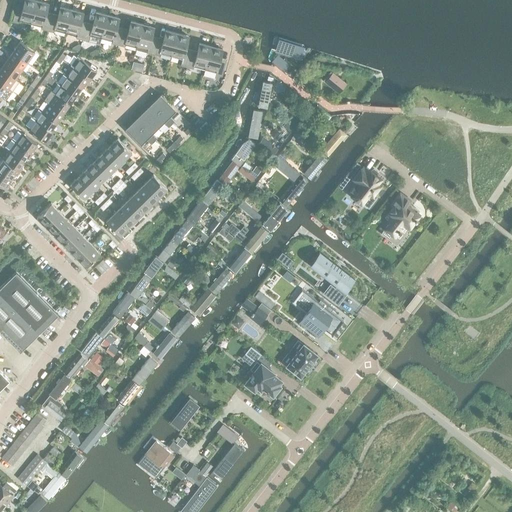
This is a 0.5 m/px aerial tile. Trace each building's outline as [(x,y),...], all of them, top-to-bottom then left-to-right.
[(19,21),(31,24),(37,0),(36,0),(24,0),(22,8),(16,7),(12,21),(19,23),(19,21)] [(41,29),(47,30),(51,16),(45,15),(48,3),(37,0),(31,24),(41,26),(41,29)] [(65,33),(71,9),(60,6),(57,18),(51,16),(47,30),(54,32),(54,30),(65,33)] [(76,38),(82,40),(86,25),(80,24),(83,12),(71,9),(65,33),(76,36),(76,38)] [(90,35),(101,38),(107,15),(96,12),(92,27),(86,25),(82,40),(88,41),(90,35)] [(111,43),(118,45),(121,30),(116,29),(119,18),(107,15),(101,38),(112,41),(111,43)] [(125,44),(136,47),(142,24),(130,21),(128,32),(121,30),(118,45),(124,47),(125,44)] [(154,27),(142,24),(136,47),(147,50),(146,52),(153,54),(156,40),(151,38),(154,27)] [(160,53),(171,56),(177,33),(165,30),(162,41),(156,40),(153,54),(159,56),(160,53)] [(188,36),(177,33),(171,56),(182,59),(180,65),(186,67),(190,52),(184,51),(188,36)] [(20,41),(13,51),(27,61),(30,64),(37,53),(34,51),(38,46),(29,39),(25,44),(20,41)] [(303,47),(277,40),(273,53),(300,60),(303,47)] [(193,66),(204,69),(210,46),(199,43),(196,54),(190,52),(186,67),(193,69),(193,66)] [(219,60),(222,49),(210,46),(204,69),(215,72),(215,74),(222,76),(225,62),(219,60)] [(13,51),(6,60),(21,70),(27,61),(13,51)] [(273,61),(288,74),(293,68),(278,55),(273,61)] [(77,56),(70,65),(74,67),(90,79),(96,70),(95,68),(96,67),(91,63),(90,65),(80,58),(77,56)] [(59,57),(56,61),(62,65),(64,61),(62,59),(59,57)] [(6,60),(0,68),(15,79),(21,70),(6,60)] [(74,67),(67,76),(82,86),(88,78),(90,79),(74,67)] [(0,68),(0,81),(8,88),(12,91),(19,82),(15,79),(0,68)] [(339,93),(346,84),(330,71),(324,79),(326,80),(325,81),(339,93)] [(62,74),(58,81),(62,84),(61,85),(76,95),(82,86),(67,76),(66,77),(62,74)] [(262,80),(257,105),(267,107),(272,82),(262,80)] [(0,81),(0,95),(2,97),(6,99),(12,91),(8,88),(0,81)] [(61,85),(55,93),(69,104),(76,95),(61,85)] [(51,90),(44,99),(48,102),(63,113),(69,104),(55,93),(51,90)] [(161,95),(144,112),(161,129),(166,124),(168,125),(174,119),(172,118),(178,112),(161,95)] [(48,102),(42,111),(57,121),(63,113),(48,102)] [(327,121),(330,116),(317,105),(313,110),(327,121)] [(253,109),(248,136),(258,138),(262,111),(253,109)] [(276,115),(289,125),(293,118),(281,109),(276,115)] [(42,111),(36,120),(52,131),(51,130),(57,121),(42,111)] [(144,112),(126,129),(128,132),(143,147),(149,141),(150,142),(156,136),(155,135),(161,129),(144,112)] [(36,120),(29,129),(39,136),(38,137),(43,141),(44,139),(46,140),(52,131),(36,120)] [(191,125),(184,131),(187,134),(191,130),(192,132),(195,129),(191,125)] [(321,151),(328,156),(346,135),(339,129),(321,151)] [(22,132),(15,141),(32,153),(34,149),(33,148),(36,143),(35,142),(22,132)] [(180,135),(173,142),(177,146),(180,143),(179,142),(183,138),(180,135)] [(113,143),(110,146),(123,160),(131,151),(117,137),(113,142),(113,143)] [(246,137),(231,158),(240,165),(255,144),(246,137)] [(302,137),(297,142),(307,150),(312,145),(302,137)] [(272,154),(276,149),(263,139),(259,144),(272,154)] [(15,141),(9,150),(24,160),(27,156),(29,157),(32,153),(15,141)] [(173,142),(166,149),(169,151),(173,147),(175,149),(177,146),(173,142)] [(106,148),(101,153),(116,167),(123,160),(110,146),(107,149),(106,148)] [(9,150),(3,159),(19,170),(22,167),(20,166),(24,160),(9,150)] [(98,158),(94,161),(108,175),(116,167),(101,153),(97,157),(98,158)] [(162,153),(156,159),(160,163),(162,161),(161,159),(165,155),(162,153)] [(304,172),(311,178),(327,159),(320,153),(304,172)] [(3,159),(0,162),(0,170),(11,178),(15,173),(16,174),(19,170),(3,159)] [(90,164),(86,168),(100,182),(108,175),(94,161),(91,164),(90,164)] [(231,161),(220,175),(228,181),(239,167),(231,161)] [(257,164),(251,172),(256,176),(258,173),(262,168),(257,164)] [(286,167),(284,170),(285,174),(288,177),(292,177),(295,179),(300,173),(289,164),(286,167)] [(252,180),(255,177),(242,166),(239,170),(252,180)] [(370,169),(369,171),(363,166),(361,168),(360,168),(352,178),(356,181),(348,192),(351,194),(351,195),(362,203),(368,194),(371,196),(382,183),(379,181),(381,178),(370,169)] [(82,173),(79,176),(92,190),(100,182),(86,168),(82,172),(82,173)] [(0,170),(0,183),(6,188),(7,188),(9,185),(7,183),(11,178),(0,170)] [(153,174),(145,182),(158,195),(162,192),(162,193),(167,188),(153,174)] [(281,201),(288,206),(308,180),(302,175),(281,201)] [(75,179),(70,183),(84,198),(92,190),(79,176),(76,179),(75,179)] [(216,179),(201,198),(207,204),(223,185),(216,179)] [(145,182),(137,189),(151,204),(156,199),(155,199),(158,195),(145,182)] [(137,189),(129,197),(143,210),(146,207),(147,208),(151,204),(137,189)] [(410,200),(400,192),(397,195),(391,204),(393,205),(390,210),(386,216),(390,220),(384,227),(395,235),(398,231),(399,231),(401,229),(400,229),(404,224),(408,227),(415,219),(417,217),(416,217),(419,213),(417,212),(419,210),(414,206),(412,208),(407,204),(410,200)] [(129,197),(122,204),(136,219),(140,214),(139,214),(143,210),(129,197)] [(200,199),(185,218),(192,224),(208,205),(200,199)] [(254,210),(242,200),(238,205),(250,215),(254,210)] [(51,202),(36,216),(42,221),(42,220),(46,224),(59,211),(51,202)] [(262,224),(269,229),(287,207),(280,202),(262,224)] [(122,204),(114,212),(127,225),(131,222),(132,223),(136,219),(122,204)] [(59,211),(46,224),(49,227),(48,228),(53,233),(67,219),(59,211)] [(114,212),(106,220),(120,234),(125,230),(124,229),(127,225),(114,212)] [(212,231),(220,222),(215,218),(207,228),(212,231)] [(67,219),(53,233),(58,238),(58,237),(62,240),(75,227),(67,219)] [(185,219),(170,238),(177,243),(192,224),(185,219)] [(227,229),(235,236),(239,231),(231,224),(227,229)] [(244,246),(252,252),(269,231),(261,225),(244,246)] [(75,227),(62,240),(65,244),(64,244),(69,249),(83,235),(75,227)] [(203,241),(204,242),(204,241),(208,236),(201,231),(199,233),(203,241)] [(235,236),(244,244),(248,239),(239,232),(235,236)] [(83,235),(69,249),(74,254),(74,253),(78,256),(91,243),(83,235)] [(170,239),(156,256),(163,262),(177,244),(170,239)] [(205,248),(217,258),(221,252),(209,242),(205,248)] [(78,256),(77,257),(85,266),(99,252),(91,243),(78,256)] [(195,248),(189,244),(185,250),(192,256),(198,249),(196,247),(195,248)] [(228,266),(234,271),(250,253),(243,247),(228,266)] [(289,267),(294,261),(282,252),(277,258),(289,267)] [(345,286),(352,277),(341,268),(340,269),(335,266),(336,265),(329,259),(321,253),(319,256),(314,262),(312,265),(338,285),(336,288),(330,284),(323,292),(322,292),(338,305),(338,304),(336,302),(342,295),(343,294),(345,290),(343,289),(345,286)] [(156,257),(144,272),(151,277),(163,262),(156,257)] [(166,264),(172,269),(176,264),(169,259),(166,264)] [(217,263),(222,267),(226,264),(220,259),(217,263)] [(208,285),(216,291),(232,272),(225,266),(208,285)] [(174,279),(178,274),(170,268),(167,273),(174,279)] [(194,275),(187,270),(187,269),(180,279),(187,284),(194,275)] [(16,270),(0,285),(0,289),(41,330),(58,313),(16,270)] [(200,280),(206,285),(209,281),(208,275),(202,271),(198,276),(201,279),(200,280)] [(143,272),(128,291),(136,297),(150,277),(143,272)] [(191,307),(198,314),(215,294),(207,288),(191,307)] [(331,311),(333,308),(335,310),(336,309),(318,296),(320,298),(318,301),(302,288),(301,289),(306,292),(298,302),(308,309),(303,315),(321,329),(325,323),(335,330),(331,335),(332,335),(343,320),(331,311)] [(0,330),(20,351),(41,330),(0,289),(0,330)] [(126,291),(111,311),(119,316),(133,297),(126,291)] [(180,306),(183,302),(182,302),(182,301),(178,298),(170,292),(170,291),(167,296),(171,299),(170,300),(175,304),(176,303),(180,306)] [(240,303),(239,305),(256,317),(255,319),(257,320),(257,319),(275,333),(285,321),(249,292),(245,297),(240,303)] [(141,300),(145,303),(148,299),(143,295),(141,298),(139,296),(137,299),(140,301),(141,300)] [(185,297),(182,301),(182,302),(183,302),(190,308),(193,304),(185,297)] [(149,300),(145,305),(150,309),(154,304),(149,300)] [(142,303),(140,306),(140,310),(144,314),(148,308),(142,303)] [(170,330),(177,336),(194,316),(187,310),(170,330)] [(111,312),(96,331),(103,336),(118,317),(111,312)] [(131,324),(134,321),(135,319),(129,313),(126,317),(123,314),(121,317),(124,319),(128,323),(131,325),(131,324)] [(131,325),(128,323),(126,326),(128,331),(132,334),(135,329),(131,325)] [(268,346),(288,361),(292,356),(299,361),(309,349),(297,339),(297,340),(281,329),(268,346)] [(94,331),(79,350),(87,357),(102,337),(94,331)] [(152,351),(160,357),(176,337),(168,331),(152,351)] [(153,347),(147,341),(146,339),(139,332),(138,332),(134,337),(134,338),(144,345),(150,350),(153,347)] [(112,344),(115,339),(109,333),(105,338),(112,344)] [(150,350),(144,345),(139,350),(146,355),(150,350)] [(251,346),(245,353),(255,361),(256,360),(261,354),(251,346)] [(90,359),(99,365),(104,358),(96,351),(90,359)] [(79,352),(63,372),(71,378),(86,358),(79,352)] [(124,360),(119,356),(114,363),(119,367),(124,360)] [(132,377),(139,384),(157,363),(149,356),(132,377)] [(103,369),(89,358),(84,364),(97,375),(103,369)] [(269,391),(273,394),(280,385),(278,384),(281,380),(273,373),(274,372),(261,362),(253,372),(252,372),(250,374),(251,374),(245,382),(254,390),(257,386),(261,389),(263,387),(266,389),(266,390),(268,391),(269,391)] [(0,386),(8,379),(0,370),(0,386)] [(62,373),(47,393),(54,398),(69,379),(62,373)] [(100,380),(105,383),(109,378),(104,375),(100,380)] [(116,397),(125,404),(140,385),(131,378),(116,397)] [(94,388),(97,391),(98,389),(104,394),(106,390),(107,390),(102,387),(104,384),(100,381),(98,383),(94,388)] [(84,390),(74,382),(71,386),(80,394),(84,390)] [(58,406),(59,407),(62,403),(56,399),(56,400),(49,395),(42,405),(44,407),(52,413),(58,406)] [(101,419),(108,424),(123,406),(116,400),(101,419)] [(197,408),(188,401),(166,430),(175,437),(197,408)] [(88,402),(85,406),(92,411),(95,408),(88,402)] [(62,410),(59,407),(58,406),(52,413),(57,417),(62,410)] [(67,413),(62,410),(57,417),(61,420),(67,413)] [(34,417),(42,424),(46,419),(38,412),(34,417)] [(30,422),(40,429),(44,425),(42,424),(34,417),(30,422)] [(79,445),(87,452),(108,426),(100,420),(79,445)] [(26,427),(36,434),(40,429),(30,422),(26,427)] [(78,446),(80,443),(76,432),(66,424),(61,430),(71,437),(70,440),(78,446)] [(19,435),(29,443),(36,434),(26,427),(19,435)] [(25,448),(29,443),(19,435),(16,440),(25,448)] [(172,451),(154,437),(145,448),(143,463),(154,472),(172,451)] [(242,445),(234,439),(216,464),(216,465),(224,471),(242,445)] [(19,455),(25,448),(16,440),(9,448),(19,455)] [(58,459),(64,452),(51,441),(49,443),(53,446),(48,451),(58,459)] [(5,452),(15,460),(19,455),(9,448),(5,452)] [(59,471),(66,477),(83,457),(75,451),(59,471)] [(15,460),(5,452),(2,457),(12,465),(15,460)] [(47,452),(42,458),(46,461),(52,466),(57,460),(47,452)] [(37,454),(34,457),(43,464),(46,461),(42,458),(37,454)] [(34,457),(31,461),(40,469),(43,464),(34,457)] [(26,467),(35,475),(40,469),(31,461),(26,467)] [(46,461),(39,471),(42,474),(48,467),(54,472),(56,469),(46,461)] [(26,467),(21,473),(30,480),(35,475),(26,467)] [(27,485),(27,484),(30,480),(21,473),(18,478),(27,485)] [(42,494),(48,499),(65,479),(58,474),(42,494)] [(217,483),(206,476),(189,496),(198,503),(217,483)] [(0,484),(0,504),(3,507),(13,495),(13,494),(17,490),(7,481),(3,486),(0,484)] [(27,509),(29,511),(36,511),(47,501),(41,495),(27,509)]
